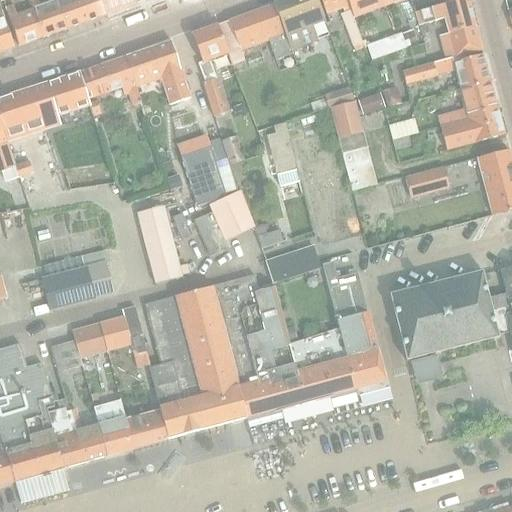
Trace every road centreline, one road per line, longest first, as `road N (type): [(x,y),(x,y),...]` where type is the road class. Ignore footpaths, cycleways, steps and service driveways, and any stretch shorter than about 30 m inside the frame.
road 1 (residential): [(0,72),(201,0)]
road 2 (secondary): [(388,511),(511,474)]
